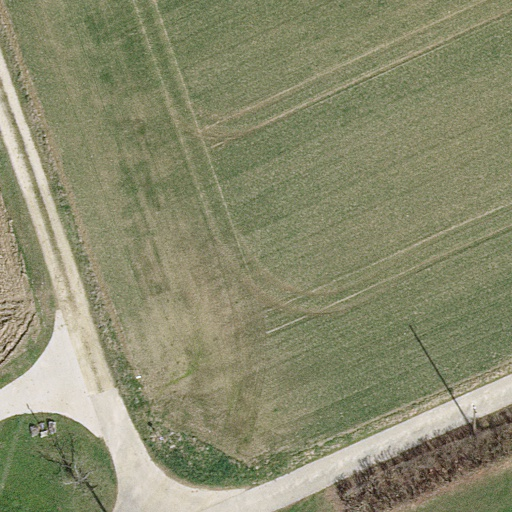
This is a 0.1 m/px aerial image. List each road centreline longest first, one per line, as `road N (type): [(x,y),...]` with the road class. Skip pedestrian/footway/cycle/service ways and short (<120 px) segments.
road 1 (track): [(138,511),(0,127)]
road 2 (track): [(511,391),(239,511)]
